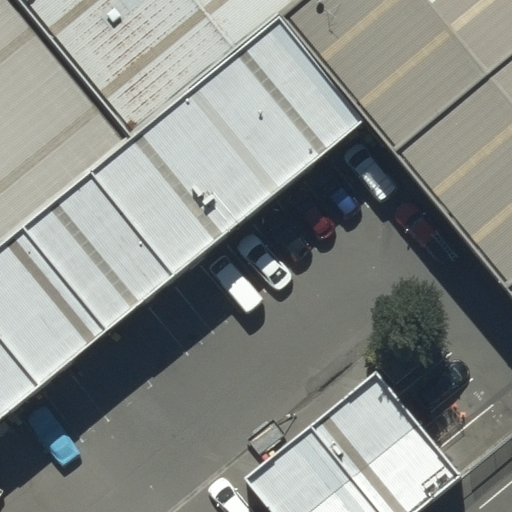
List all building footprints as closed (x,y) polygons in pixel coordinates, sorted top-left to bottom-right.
[(0,0),(0,235),(120,137),(6,0),(0,0)] [(6,0),(120,137),(264,19),(288,0),(6,0)] [(511,0),(288,0),(264,19),(366,142),(511,318),(511,0)] [(0,442),(366,142),(264,19),(120,137),(0,235),(0,442)] [(376,383),(248,489),(267,511),(429,511),(461,486),(376,383)]
